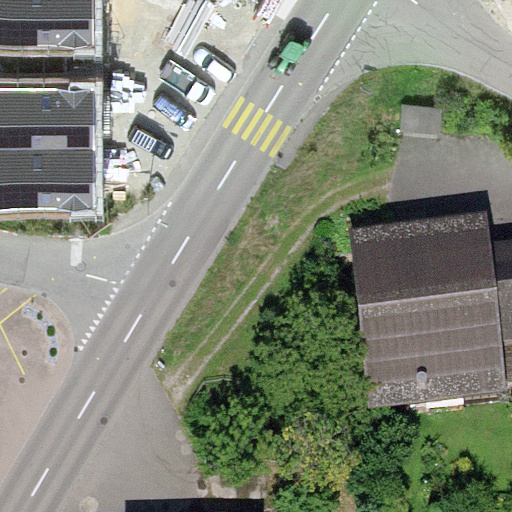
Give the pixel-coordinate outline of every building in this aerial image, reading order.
[(94,0),(0,0),(0,50),(95,49),(94,0)] [(97,86),(0,87),(0,209),(98,208),(97,86)] [(442,106),(405,104),(403,126),(441,129),(442,106)] [(490,241),(349,255),(366,427),(507,414),(501,360),(492,265),(490,241)] [(511,262),(492,265),(501,360),(511,359),(511,262)]
